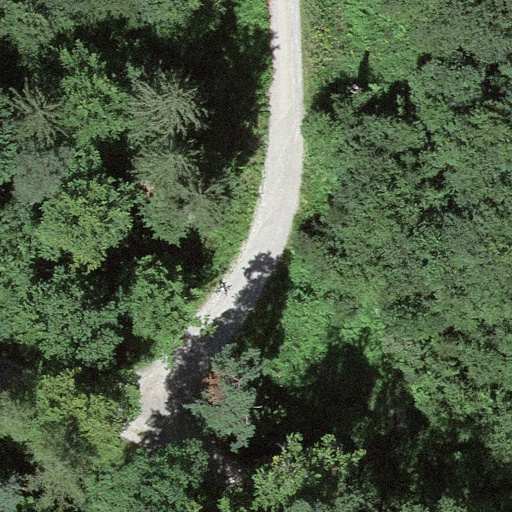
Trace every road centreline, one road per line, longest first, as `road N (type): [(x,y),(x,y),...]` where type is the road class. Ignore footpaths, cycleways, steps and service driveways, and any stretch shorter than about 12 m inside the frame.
road 1 (track): [(288,0),(295,187),(288,271),(140,423),(325,511)]
road 2 (track): [(293,55),(439,66),(511,49)]
road 3 (track): [(0,365),(140,423)]
